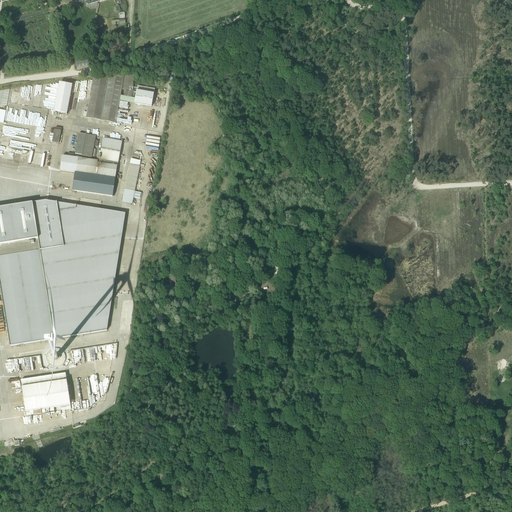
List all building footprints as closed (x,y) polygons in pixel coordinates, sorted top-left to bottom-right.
[(77,70),(90,67),(86,52),(74,56),(77,70)] [(134,73),(94,75),(86,118),(116,124),(120,101),(134,103),(134,104),(152,107),(155,89),(137,86),(136,94),(133,93),(124,91),(123,97),(121,96),(121,91),(133,91),(133,84),(134,73)] [(54,112),(67,115),(73,85),(59,83),(54,112)] [(54,130),(52,142),(59,144),(61,131),(54,130)] [(223,133),(222,143),(230,144),(232,134),(223,133)] [(79,134),(75,154),(82,156),(92,157),(96,137),(86,135),(79,134)] [(100,160),(100,163),(98,163),(98,161),(62,155),(60,171),(75,174),(72,191),(76,192),(76,194),(81,195),(81,192),(112,197),(115,183),(117,183),(117,180),(115,180),(115,178),(117,166),(118,166),(122,142),(103,138),(101,152),(99,151),(99,155),(98,155),(97,159),(100,160)] [(131,159),(122,202),(132,204),(133,198),(139,199),(140,193),(135,192),(140,166),(139,166),(140,161),(131,159)] [(46,201),(0,208),(0,287),(9,346),(108,330),(125,213),(46,201)] [(377,202),(374,209),(384,214),(387,207),(377,202)] [(277,229),(274,256),(275,256),(275,255),(276,255),(276,254),(280,255),(280,256),(282,256),(282,248),(281,248),(283,230),(277,229)] [(239,257),(230,260),(233,268),(242,264),(239,257)] [(128,293),(134,293),(134,289),(135,289),(137,279),(138,271),(130,271),(128,293)] [(169,279),(172,291),(178,289),(175,277),(169,279)] [(164,317),(150,324),(152,328),(166,322),(164,317)] [(66,380),(23,386),(27,414),(69,408),(66,380)] [(306,414),(301,418),(307,424),(311,420),(306,414)] [(81,421),(72,424),(73,429),(83,426),(81,421)] [(234,431),(232,437),(240,440),(242,434),(234,431)] [(505,453),(506,457),(511,456),(511,448),(504,449),(501,448),(502,454),(505,453)] [(187,468),(182,478),(187,480),(189,476),(194,478),(195,474),(191,472),(192,471),(187,468)]
